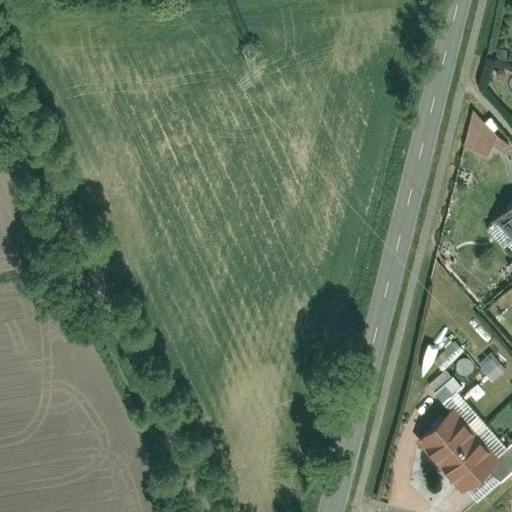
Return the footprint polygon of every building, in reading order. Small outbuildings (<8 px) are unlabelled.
[(507,152),(511,146),(511,141),(475,108),(466,142),(489,154),(495,141),(507,152)] [(511,201),(497,215),(511,231),(511,201)] [(507,365),(492,348),(478,360),(493,377),(507,365)] [(451,371),(433,388),(442,397),(459,380),(451,371)] [(418,434),(463,488),(492,464),(501,457),(456,403),(418,434)] [(511,447),(501,457),(492,464),(501,476),(511,467),(511,447)]
